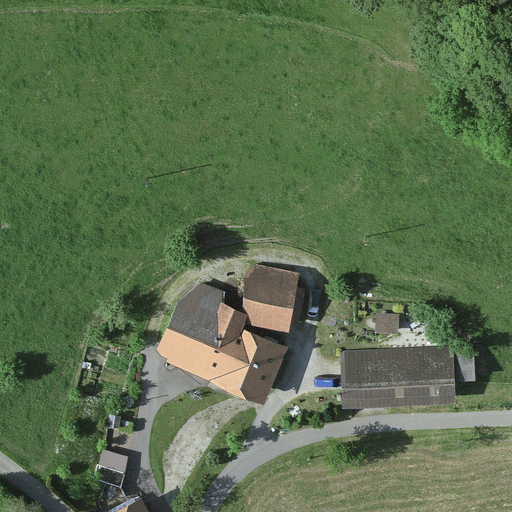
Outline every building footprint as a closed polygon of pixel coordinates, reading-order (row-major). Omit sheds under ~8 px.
[(302,289),(245,278),(244,311),(284,319),(284,317),(296,319),(302,289)] [(223,306),(221,293),(199,283),(191,306),(177,301),(160,342),(219,366),(217,371),(260,389),(278,348),(236,330),(242,314),(223,306)] [(396,329),(397,315),(378,314),(377,328),(396,329)] [(473,374),(471,347),(346,354),(348,401),(450,396),(449,375),(473,374)] [(93,478),(121,486),(125,471),(97,463),(93,478)] [(139,511),(133,499),(108,511),(139,511)]
